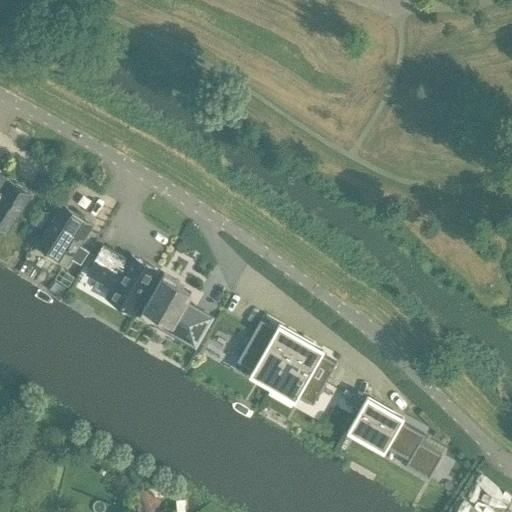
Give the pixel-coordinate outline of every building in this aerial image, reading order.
[(7,174),(0,186),(0,220),(9,226),(31,190),(7,174)] [(66,263),(70,257),(80,263),(88,251),(78,245),(92,223),(64,205),(39,245),(66,263)] [(103,246),(87,273),(112,287),(107,297),(132,312),(157,269),(131,254),(128,260),(103,246)] [(164,273),(139,316),(143,319),(144,320),(145,321),(146,322),(147,323),(149,323),(150,324),(151,324),(153,325),(157,327),(157,326),(161,319),(171,325),(180,330),(177,336),(194,346),(211,317),(185,302),(190,294),(175,286),(177,282),(178,282),(178,281),(164,273)] [(260,319),(237,360),(252,369),(249,374),(250,375),(251,373),(272,385),(274,382),(298,340),(300,337),(279,325),(280,323),(279,322),(276,327),(260,319)] [(274,382),(272,385),(294,397),(293,399),(294,400),(297,395),(312,404),(336,362),(321,353),(324,348),(322,347),(322,349),(300,337),(298,340),(274,382)] [(367,395),(347,430),(348,431),(349,429),(383,448),(382,450),(383,451),(386,446),(408,458),(405,464),(428,477),(442,454),(420,442),(424,434),(401,421),(404,415),(402,415),(401,416),(368,397),(369,395),(367,395)]
